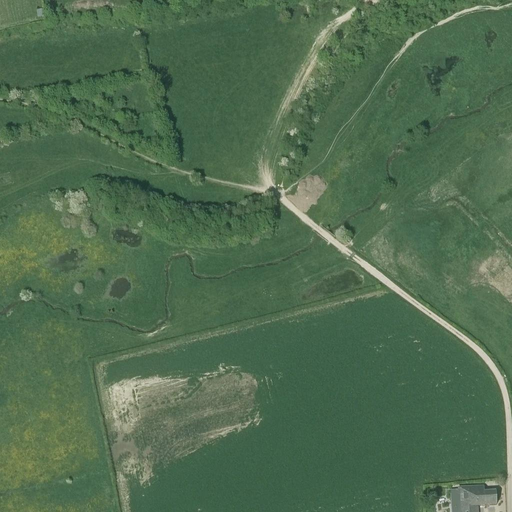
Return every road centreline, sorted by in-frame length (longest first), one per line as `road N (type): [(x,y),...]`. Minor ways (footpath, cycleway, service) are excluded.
road 1 (track): [(278,195),(490,362),(507,404),(509,478)]
road 2 (track): [(278,195),(180,172),(50,110),(0,99)]
